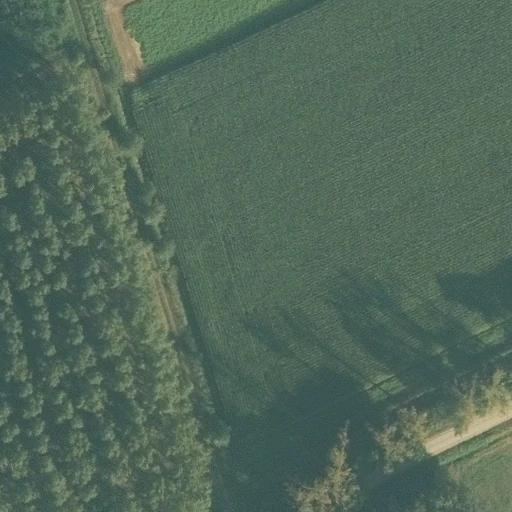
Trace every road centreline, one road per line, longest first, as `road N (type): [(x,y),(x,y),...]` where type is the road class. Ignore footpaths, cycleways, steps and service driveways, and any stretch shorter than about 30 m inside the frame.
road 1 (track): [(81,0),(236,511)]
road 2 (unclassified): [(335,511),(390,472),(511,414)]
